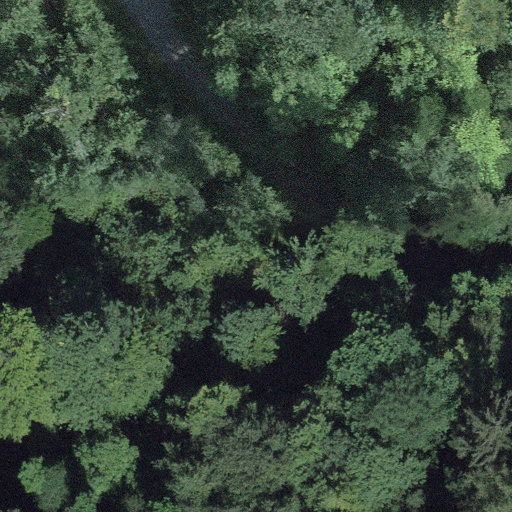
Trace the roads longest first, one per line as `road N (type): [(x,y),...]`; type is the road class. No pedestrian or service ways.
road 1 (track): [(511,284),(411,259),(326,205),(218,112),(158,34),(143,0)]
road 2 (track): [(326,205),(189,248)]
